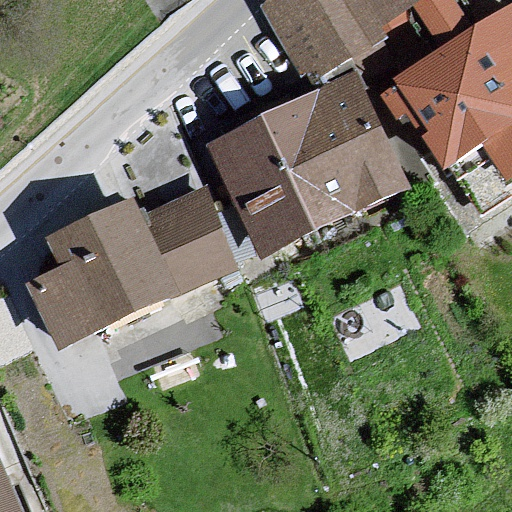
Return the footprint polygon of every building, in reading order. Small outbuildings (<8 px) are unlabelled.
[(271,0),(264,8),(316,88),(373,50),(342,0),(271,0)] [(342,0),(373,50),(414,17),(434,0),(342,0)] [(476,25),(456,0),(434,0),(414,17),(440,52),(476,25)] [(511,8),(393,83),(452,177),(486,153),(511,193),(511,192),(511,8)] [(358,73),(211,149),(264,264),(413,192),(358,73)] [(29,287),(60,353),(240,274),(207,186),(146,214),(137,199),(49,243),(64,271),(29,287)] [(0,511),(45,511),(0,413),(0,511)]
